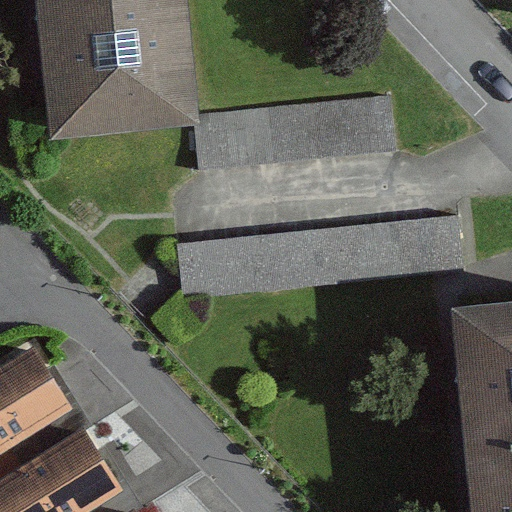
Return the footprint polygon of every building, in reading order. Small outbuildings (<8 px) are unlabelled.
[(181,0),(34,0),(47,136),(193,122),(181,0)] [(385,103),(193,122),(197,164),(389,146),(385,103)] [(454,218),(174,243),(179,295),(459,270),(454,218)] [(511,511),(511,301),(454,307),(474,511),(511,511)] [(34,347),(0,367),(0,445),(68,405),(34,347)] [(81,429),(0,480),(0,511),(77,511),(118,487),(81,429)]
